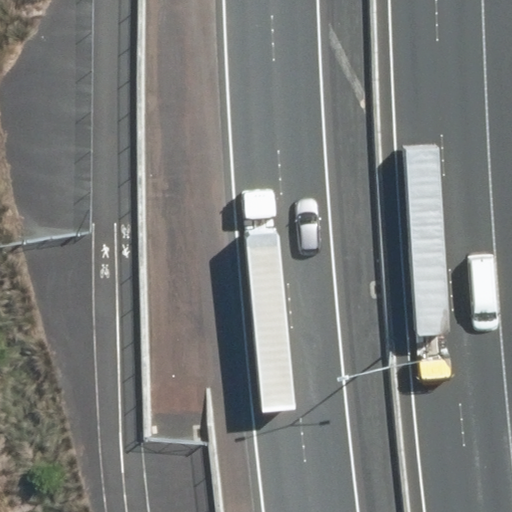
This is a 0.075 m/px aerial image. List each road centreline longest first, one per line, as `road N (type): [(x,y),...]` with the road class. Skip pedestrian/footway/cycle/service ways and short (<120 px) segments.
road 1 (motorway): [(423,0),(476,511)]
road 2 (motorway): [(308,511),(261,0)]
road 3 (track): [(104,367),(41,236),(39,33)]
